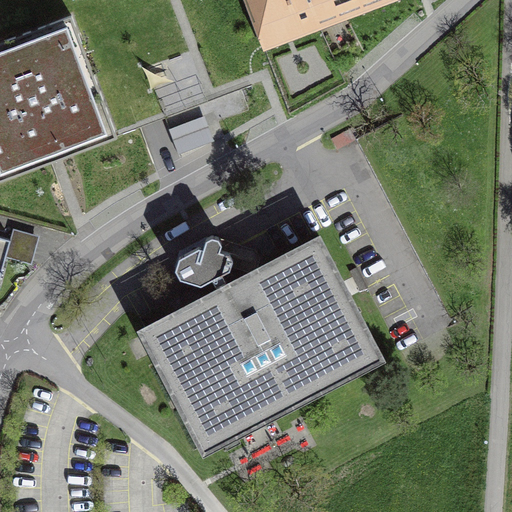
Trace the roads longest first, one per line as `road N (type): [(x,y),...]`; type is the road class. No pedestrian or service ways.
road 1 (residential): [(468,0),(355,97),(89,249),(53,285),(13,347)]
road 2 (unclassified): [(493,511),(511,66)]
